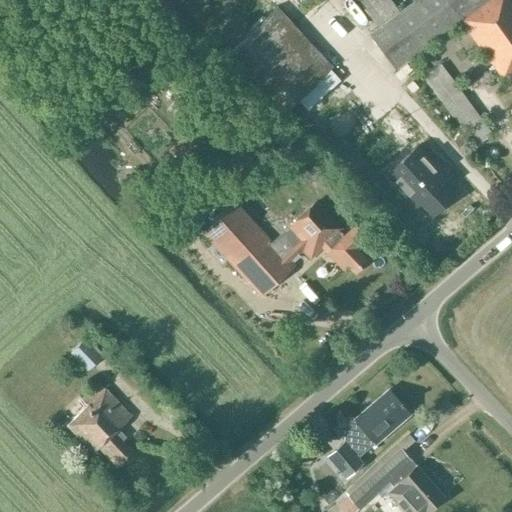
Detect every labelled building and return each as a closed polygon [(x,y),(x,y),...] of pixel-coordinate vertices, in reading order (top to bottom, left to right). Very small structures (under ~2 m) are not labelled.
[(389,0),(359,0),(378,26),(369,32),(370,34),(396,69),(461,22),(502,78),(511,70),(511,0),(413,0),(398,11),(389,0)] [(331,68),(278,9),(231,53),(284,111),(331,68)] [(349,25),(336,35),(344,47),(358,36),(349,25)] [(357,42),(343,55),(352,63),(365,50),(357,42)] [(475,146),(491,135),(442,66),(426,77),(475,146)] [(402,136),(372,165),(402,197),(407,193),(419,206),(441,186),(428,173),(433,168),(402,136)] [(466,143),(462,137),(455,143),(459,148),(466,143)] [(344,237),(340,233),(343,229),(317,201),(271,243),(236,204),(204,233),(260,296),(292,267),(289,263),(302,251),(310,260),(325,246),(329,250),(327,252),(342,270),(347,266),(354,274),(367,261),(356,249),(368,237),(357,225),(344,237)] [(101,357),(86,340),(71,354),(86,371),(101,357)] [(132,452),(122,441),(125,439),(117,430),(130,419),(99,385),(83,400),(88,406),(68,425),(93,452),(99,446),(117,466),(132,452)] [(345,442),(326,458),(344,480),(362,465),(355,457),(409,413),(389,390),(354,420),(350,416),(334,429),(345,442)] [(421,433),(433,449),(447,438),(435,423),(421,433)] [(402,450),(348,498),(357,507),(381,486),(404,511),(426,511),(443,497),(402,450)]
